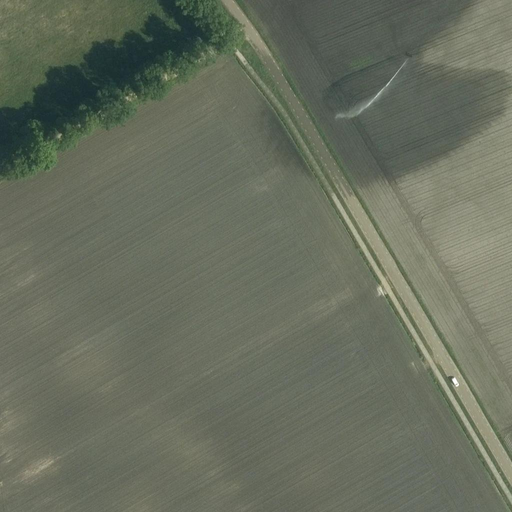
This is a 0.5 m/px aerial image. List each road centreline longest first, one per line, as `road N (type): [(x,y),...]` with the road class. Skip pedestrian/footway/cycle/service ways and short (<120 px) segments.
road 1 (tertiary): [(511,475),(225,0)]
road 2 (track): [(0,172),(229,43)]
